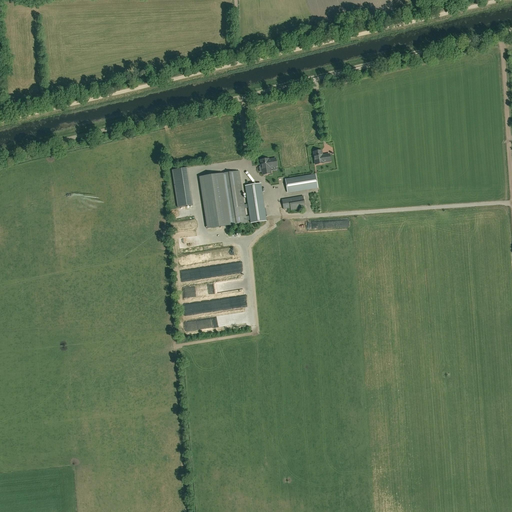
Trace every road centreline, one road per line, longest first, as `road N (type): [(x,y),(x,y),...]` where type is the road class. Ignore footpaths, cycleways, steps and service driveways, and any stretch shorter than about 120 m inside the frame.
road 1 (track): [(494,0),(0,120)]
road 2 (track): [(263,91),(501,34),(511,185)]
road 3 (unclassified): [(0,156),(263,91)]
road 4 (unknown): [(511,204),(320,214)]
